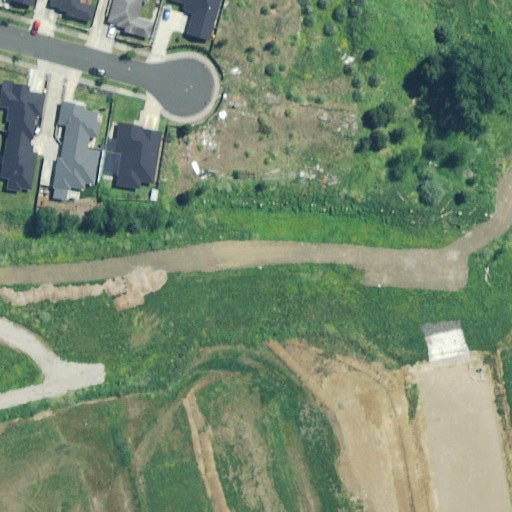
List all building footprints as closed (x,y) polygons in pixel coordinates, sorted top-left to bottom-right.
[(51,0),(50,4),(59,6),(59,8),(68,10),(67,13),(91,20),(95,6),(79,1),(79,0),(51,0)] [(145,0),(149,1),(149,0),(114,0),(109,20),(117,22),(117,24),(126,27),(125,30),(149,37),(154,22),(138,17),(142,0),(145,0)] [(210,39),(220,0),(179,0),(187,2),(185,9),(194,12),(188,33),(210,39)] [(12,91),(3,89),(0,105),(8,107),(6,120),(10,120),(8,132),(32,136),(35,114),(42,115),(45,93),(30,91),(30,86),(13,83),(12,91)] [(63,144),(88,148),(90,136),(97,138),(100,121),(96,120),(98,112),(83,109),(84,104),(63,100),(59,122),(66,124),(63,144)] [(122,152),(116,183),(140,187),(141,180),(153,182),(162,131),(142,128),(143,125),(120,121),(115,151),(122,152)] [(32,136),(8,132),(0,176),(9,177),(7,188),(21,190),(21,187),(31,189),(37,152),(32,152),(33,144),(30,144),(32,136)] [(88,148),(63,144),(61,157),(58,157),(53,187),(55,187),(67,189),(70,190),(71,185),(84,188),(85,181),(94,183),(99,150),(88,148)] [(67,189),(55,187),(53,197),(66,199),(67,189)] [(170,496),(170,465),(146,465),(146,497),(133,497),(132,511),(183,511),(183,496),(170,496)]
